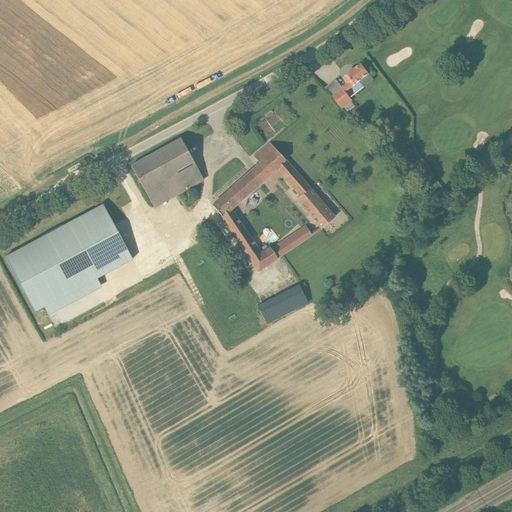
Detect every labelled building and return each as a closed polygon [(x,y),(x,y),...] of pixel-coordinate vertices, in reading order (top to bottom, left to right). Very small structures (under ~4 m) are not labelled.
[(347,83),(342,88),(332,96),(342,109),(353,100),(346,92),(360,81),(365,86),(374,80),(361,64),(343,78),(347,83)] [(364,130),(369,125),(365,121),(360,126),(364,130)] [(145,192),(162,183),(195,164),(180,138),(131,166),(145,192)] [(309,188),(271,144),(270,143),(254,157),(260,163),(255,167),(265,178),(276,168),(300,196),(309,188)] [(171,198),(203,179),(195,164),(162,183),(171,198)] [(222,216),(230,209),(260,182),(251,171),(212,205),(221,216),(222,216)] [(334,217),(310,189),(309,188),(300,196),(296,199),(321,228),(334,217)] [(132,259),(103,204),(5,257),(35,312),(132,259)] [(260,254),(230,209),(222,216),(258,270),(277,258),(271,250),(270,248),(260,254)] [(271,250),(277,258),(311,235),(305,227),(271,250)] [(258,301),(267,322),(310,302),(301,282),(258,301)]
